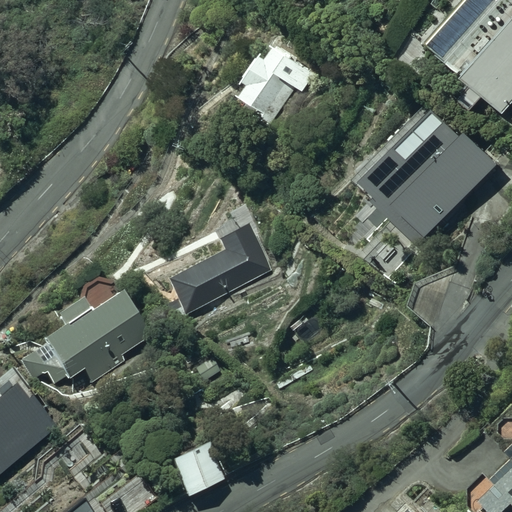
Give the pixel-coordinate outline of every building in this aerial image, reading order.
[(511,7),(454,77),(505,120),(511,111),(511,7)] [(250,111),(287,134),(323,77),(286,54),(250,111)] [(411,147),(372,186),(398,211),(437,172),(411,147)] [(166,278),(182,312),(250,279),(234,246),(166,278)] [(62,328),(40,342),(64,381),(83,370),(89,380),(148,345),(117,294),(92,310),(84,296),(54,315),(62,328)] [(0,436),(0,510),(71,449),(34,407),(0,436)] [(205,449),(171,465),(188,500),(222,484),(205,449)] [(511,511),(511,473),(482,503),(490,511),(511,511)]
